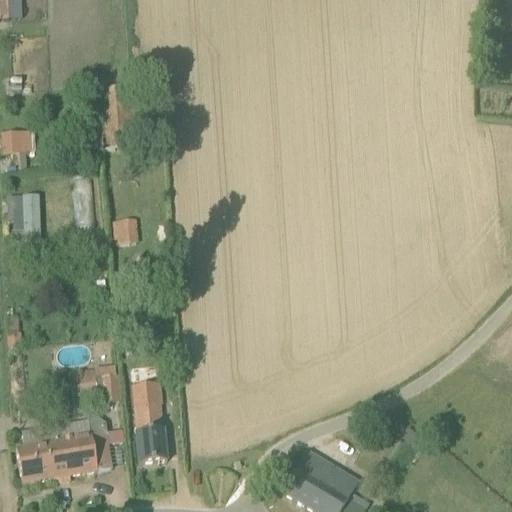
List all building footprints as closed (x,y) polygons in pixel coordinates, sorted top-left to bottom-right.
[(103,154),(135,151),(129,91),(97,94),(103,154)] [(22,157),(21,136),(0,137),(1,158),(22,157)] [(39,245),(38,201),(22,202),(23,228),(11,228),(11,246),(39,245)] [(136,221),(112,223),(114,245),(138,244),(136,221)] [(94,389),(93,383),(92,374),(69,377),(71,392),(94,389)] [(118,381),(100,383),(93,383),(94,389),(101,388),(103,407),(120,406),(118,381)] [(161,434),(157,393),(132,396),(136,436),(135,437),(138,468),(166,465),(163,434),(161,434)] [(21,488),(112,472),(105,436),(15,452),(21,488)] [(306,511),(342,511),(356,490),(358,486),(323,465),(313,480),(297,470),(281,497),(306,511)]
